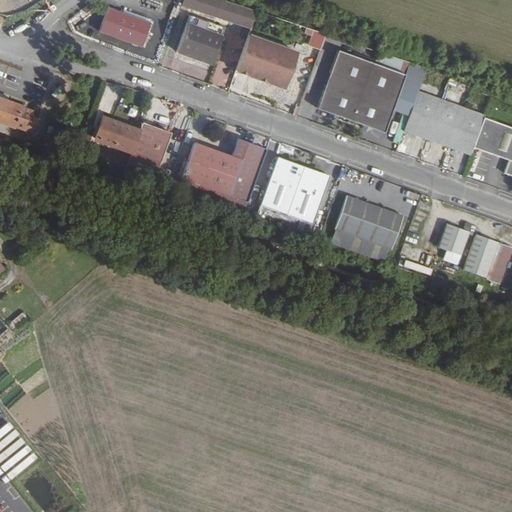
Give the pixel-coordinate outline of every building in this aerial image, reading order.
[(225,0),(178,0),(178,1),(248,26),(254,10),(225,0)] [(90,9),(86,4),(78,10),(82,15),(90,9)] [(147,20),(103,5),(95,29),(138,44),(147,20)] [(226,36),(191,24),(179,59),(213,72),(226,36)] [(321,49),(326,34),(313,30),(308,44),(321,49)] [(295,49),(246,31),(234,67),(282,84),(295,49)] [(338,56),(317,113),(383,138),(405,81),(338,56)] [(428,66),(412,61),(405,81),(391,115),(405,121),(421,83),(428,66)] [(405,121),(404,125),(470,152),(487,110),(421,83),(405,121)] [(0,119),(14,125),(14,123),(33,130),(39,116),(31,113),(34,109),(22,105),(23,102),(0,94),(0,119)] [(104,118),(101,124),(95,140),(139,156),(136,167),(165,177),(168,166),(181,128),(146,116),(142,125),(106,111),(104,118)] [(511,122),(486,112),(474,142),(510,156),(505,169),(511,172),(511,122)] [(241,158),(193,141),(180,177),(228,194),(241,158)] [(314,169),(276,155),(259,203),(297,216),(314,169)] [(228,194),(180,177),(177,186),(225,203),(228,194)] [(402,214),(346,194),(334,227),(390,248),(402,214)] [(272,216),(281,219),(283,213),(263,204),(260,212),(272,217),(272,216)] [(442,221),(430,216),(416,252),(429,257),(442,221)] [(466,229),(444,221),(431,256),(453,265),(466,229)] [(465,256),(487,264),(496,240),(473,232),(465,256)] [(0,417),(0,432),(11,425),(3,415),(0,417)]
